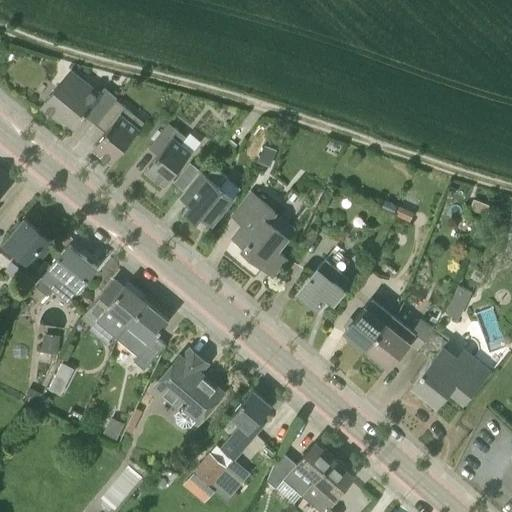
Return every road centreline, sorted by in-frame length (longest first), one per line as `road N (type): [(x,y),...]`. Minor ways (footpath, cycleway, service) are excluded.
road 1 (secondary): [(458,511),(0,136)]
road 2 (track): [(0,25),(87,59),(511,187)]
